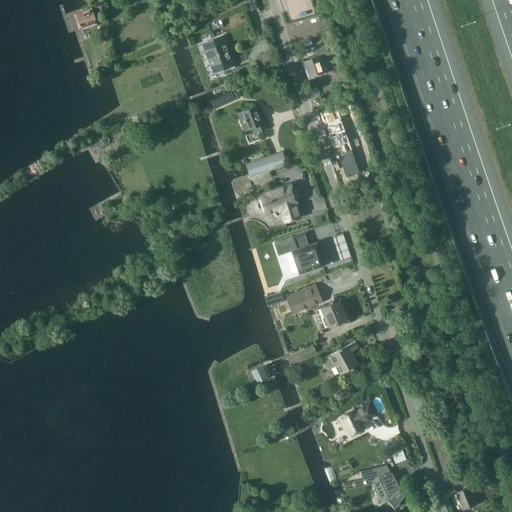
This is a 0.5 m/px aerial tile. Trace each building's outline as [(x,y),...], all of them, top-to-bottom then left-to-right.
[(97,24),(92,9),(77,14),(82,29),(97,24)] [(224,36),(203,44),(209,59),(214,72),(234,64),(229,51),(224,36)] [(319,56),(304,61),(306,64),(310,76),(325,71),(322,64),(320,57),(330,54),(330,55),(337,53),(338,53),(334,42),(326,44),(319,47),(316,48),(319,56)] [(231,93),(212,102),(215,110),(235,101),(231,93)] [(242,111),(249,130),(253,128),(255,133),(268,128),(263,117),(261,118),(256,106),(242,111)] [(330,123),(327,124),(334,143),(339,142),(342,150),(339,151),(347,174),(359,170),(351,147),(342,119),(341,115),(328,119),(330,123)] [(250,177),(281,167),(287,164),(283,152),(246,164),(250,177)] [(260,209),(261,209),(262,209),(263,209),(265,214),(277,210),(282,213),(285,222),(299,217),(295,204),(297,203),(291,184),(259,195),(260,200),(259,200),(258,201),(257,201),(257,202),(257,203),(257,204),(256,204),(257,205),(257,206),(258,208),(259,209),(260,209)] [(299,273),(324,265),(316,242),(310,245),(306,232),(291,237),(295,249),(292,251),(299,273)] [(294,312),(322,300),(314,279),(286,291),(294,312)] [(268,306),(283,302),(280,292),(265,297),(268,306)] [(329,326),(348,319),(341,300),(321,308),(329,326)] [(352,351),(359,347),(355,341),(323,358),(328,368),(335,364),(340,374),(359,364),(352,351)] [(313,345),(287,358),(292,367),(317,354),(313,345)] [(269,379),(263,366),(251,372),(257,385),(269,379)] [(362,422),(376,415),(370,403),(356,410),(355,408),(340,415),(350,435),(365,428),(362,422)] [(362,478),(344,482),(346,490),(373,484),(381,503),(386,499),(394,508),(404,495),(400,487),(392,473),(391,473),(386,465),(360,471),(362,478)] [(340,477),(351,472),(349,467),(338,472),(340,477)] [(469,487),(457,492),(464,508),(476,503),(469,487)]
